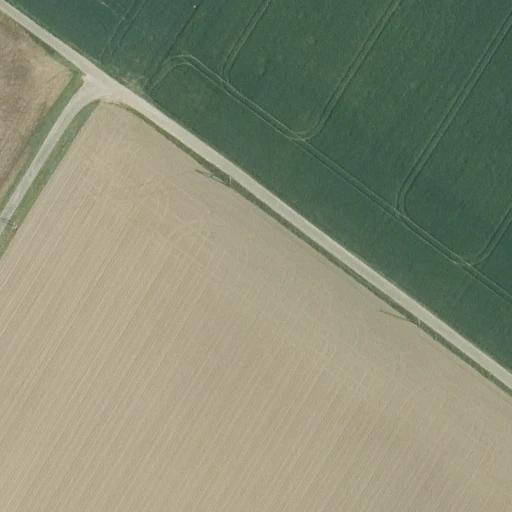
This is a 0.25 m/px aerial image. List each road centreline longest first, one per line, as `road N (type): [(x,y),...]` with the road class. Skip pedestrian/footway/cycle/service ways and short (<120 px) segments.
road 1 (track): [(511,373),(9,0)]
road 2 (track): [(97,65),(0,225)]
